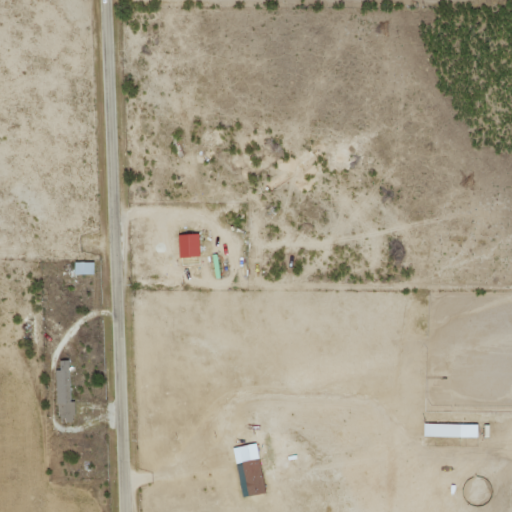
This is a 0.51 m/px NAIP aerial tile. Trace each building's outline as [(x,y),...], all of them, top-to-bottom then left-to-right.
[(177,234),(178,256),(199,255),(198,234),(177,234)] [(93,262),(73,262),(74,275),(93,274),(93,262)] [(69,360),(59,360),(59,370),(56,370),(57,422),(74,422),(74,402),(70,402),(69,360)] [(477,424),(423,423),(423,436),(476,437),(477,424)] [(265,492),(254,443),(231,448),(242,497),(265,492)]
